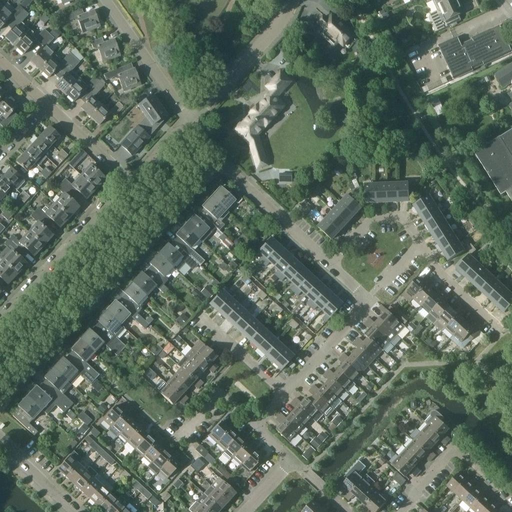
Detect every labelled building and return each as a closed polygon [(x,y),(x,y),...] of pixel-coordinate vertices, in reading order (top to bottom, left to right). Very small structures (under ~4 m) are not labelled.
[(425,0),(427,3),(434,0),(438,10),(430,14),(429,18),(435,32),(451,25),(452,27),(456,25),(455,23),(462,20),(459,15),(464,12),(458,0),(425,0)] [(0,9),(0,28),(3,25),(7,29),(24,10),(19,6),(11,14),(3,6),(0,9)] [(83,32),(99,26),(94,10),(84,14),(82,9),(67,14),(69,20),(77,17),(83,32)] [(14,45),(24,35),(16,28),(29,15),(24,10),(7,29),(10,32),(5,37),(14,45)] [(318,24),(326,31),(322,35),(334,47),(338,42),(343,47),(353,36),(332,16),(328,20),(324,17),(318,24)] [(455,79),(511,52),(500,25),(473,38),(474,40),(462,46),(458,37),(439,45),(455,79)] [(30,29),(24,35),(14,45),(24,54),(36,40),(40,44),(49,34),(44,29),(35,39),(32,36),(34,33),(30,29)] [(50,34),(55,39),(60,34),(54,29),(50,34)] [(49,34),(40,44),(43,47),(41,51),(41,50),(31,61),(40,69),(54,54),(45,47),(53,38),(49,34)] [(103,62),(120,56),(114,40),(104,43),(102,38),(91,42),(93,48),(97,46),(103,62)] [(62,62),(54,55),(54,54),(40,69),(49,77),(59,67),(62,70),(74,57),(69,53),(62,62)] [(65,92),(78,79),(70,72),(79,62),(74,57),(62,70),(66,74),(56,84),(65,92)] [(511,63),(496,74),(504,86),(511,81),(511,83),(511,63)] [(118,75),(124,91),(140,85),(134,68),(124,72),(122,67),(103,74),(106,80),(118,75)] [(264,154),(262,146),(258,134),(265,126),(267,127),(273,120),(272,119),(284,105),(276,98),(291,82),(281,72),(267,87),(272,91),(267,97),(268,98),(260,107),(258,106),(251,113),(253,115),(244,124),(241,122),(235,129),(250,143),(258,168),(265,166),(261,155),(264,154)] [(334,78),(337,82),(344,78),(341,74),(334,78)] [(82,100),(99,81),(95,77),(86,86),(78,79),(65,92),(74,101),(79,97),(82,100)] [(99,81),(82,100),(86,103),(81,108),(90,116),(100,105),(92,98),(104,85),(99,81)] [(0,124),(5,129),(15,118),(10,115),(19,105),(10,96),(1,106),(2,106),(0,108),(0,124)] [(137,126),(121,144),(132,156),(149,137),(148,136),(162,121),(161,119),(166,115),(153,96),(138,106),(146,117),(137,126)] [(437,98),(430,101),(431,104),(433,108),(440,105),(437,98)] [(115,116),(124,107),(119,103),(110,112),(115,116)] [(100,105),(90,116),(100,124),(109,114),(100,105)] [(42,136),(52,145),(60,137),(50,127),(42,136)] [(501,137),(475,153),(502,195),(507,192),(511,200),(511,129),(501,138),(501,137)] [(52,145),(42,136),(34,144),(44,154),(52,145)] [(20,147),(26,153),(36,162),(44,154),(34,144),(34,145),(27,139),(20,147)] [(36,162),(26,153),(18,162),(28,171),(36,162)] [(66,158),(60,153),(57,156),(63,161),(66,158)] [(74,168),(83,159),(79,155),(70,164),(74,168)] [(81,175),(96,188),(105,179),(90,165),(81,175)] [(52,172),(46,167),(44,170),(50,175),(52,172)] [(4,177),(14,186),(22,178),(11,169),(4,177)] [(40,173),(47,179),(50,175),(44,170),(40,173)] [(96,188),(81,175),(72,185),(66,179),(62,183),(73,193),(77,190),(87,198),(96,188)] [(14,186),(4,177),(0,180),(0,189),(6,195),(14,186)] [(52,182),(58,188),(64,193),(55,203),(70,216),(79,207),(69,198),(73,193),(62,183),(62,184),(56,178),(52,182)] [(387,184),(388,201),(398,201),(398,183),(387,184)] [(398,183),(398,201),(409,200),(409,183),(398,183)] [(377,202),(376,184),(365,185),(366,202),(377,202)] [(376,184),(377,202),(388,201),(387,184),(376,184)] [(212,197),(226,210),(235,201),(238,203),(242,199),(227,186),(223,190),(221,188),(212,197)] [(30,197),(24,191),(22,193),(28,199),(30,197)] [(19,197),(25,203),(28,199),(22,193),(19,197)] [(341,203),(354,215),(361,207),(349,195),(341,203)] [(420,214),(435,205),(429,195),(414,205),(420,214)] [(201,213),(217,227),(220,231),(225,226),(218,219),(226,210),(212,197),(203,207),(204,209),(201,213)] [(46,206),(42,210),(40,208),(36,212),(47,222),(50,218),(60,227),(70,216),(55,203),(49,209),(46,206)] [(354,215),(341,203),(334,211),(347,223),(354,215)] [(435,205),(420,214),(426,223),(441,214),(435,205)] [(14,214),(8,209),(6,211),(12,217),(14,214)] [(2,215),(8,221),(12,217),(6,211),(2,215)] [(347,223),(334,211),(327,219),(339,231),(347,223)] [(47,222),(36,212),(31,217),(37,222),(29,231),(44,245),(52,236),(43,227),(47,222)] [(217,227),(201,213),(196,218),(194,216),(186,225),(200,238),(208,229),(212,232),(217,227)] [(441,214),(426,223),(432,232),(446,223),(441,214)] [(319,227),(332,239),(339,231),(327,219),(319,227)] [(446,223),(432,232),(437,241),(452,232),(446,223)] [(200,238),(186,225),(176,235),(178,237),(174,241),(199,264),(198,264),(200,266),(205,261),(191,249),(200,238)] [(9,240),(20,251),(24,247),(34,256),(44,245),(29,231),(19,241),(13,236),(9,240)] [(452,232),(437,241),(443,250),(458,241),(452,232)] [(253,236),(247,242),(255,249),(261,243),(253,236)] [(262,262),(278,246),(270,238),(258,251),(263,255),(259,259),(262,262)] [(20,251),(9,240),(5,245),(11,250),(2,260),(17,274),(26,264),(16,255),(20,251)] [(174,267),(178,271),(187,261),(194,268),(198,264),(199,264),(174,241),(170,246),(168,244),(159,253),(174,267)] [(458,241),(443,250),(449,260),(464,250),(458,241)] [(278,246),(262,262),(266,266),(270,262),(274,266),(286,253),(278,246)] [(148,270),(164,284),(168,280),(164,277),(174,267),(159,253),(150,264),(152,266),(148,270)] [(286,253),(274,266),(278,270),(275,274),(278,277),(294,260),(286,253)] [(465,275),(477,262),(469,255),(457,267),(465,275)] [(17,274),(2,260),(0,262),(0,277),(7,284),(17,274)] [(294,260),(278,277),(282,280),(286,276),(290,280),(302,268),(294,260)] [(477,262),(465,275),(473,282),(485,270),(477,262)] [(291,288),(292,289),(294,292),(310,275),(302,268),(290,280),(294,284),(291,288)] [(168,289),(163,285),(164,284),(148,270),(143,275),(142,273),(133,283),(147,296),(156,286),(164,294),(168,289)] [(485,270),(473,282),(481,290),(493,277),(485,270)] [(310,275),(294,292),(298,295),(302,291),(306,295),(318,282),(310,275)] [(493,277),(481,290),(489,297),(501,285),(493,277)] [(410,302),(414,298),(426,285),(428,283),(425,280),(423,282),(418,278),(403,295),(410,302)] [(310,306),(326,290),(318,282),(306,295),(310,299),(307,303),(310,306)] [(147,296),(133,283),(124,293),(125,294),(122,298),(137,313),(141,308),(138,306),(147,296)] [(422,306),(434,292),(429,288),(431,286),(431,285),(428,283),(426,285),(414,298),(422,306)] [(501,285),(489,297),(497,304),(509,292),(501,285)] [(205,288),(200,293),(209,300),(213,295),(205,288)] [(326,290),(310,306),(314,310),(318,306),(322,309),(334,297),(326,290)] [(218,311),(230,298),(222,291),(210,303),(218,311)] [(434,292),(422,306),(430,313),(442,300),(444,298),(441,295),(439,297),(434,292)] [(511,294),(509,292),(497,304),(505,312),(511,304),(511,294)] [(326,321),(335,312),(342,304),(334,297),(322,309),(326,313),(322,318),(326,321)] [(149,324),(137,313),(122,298),(117,303),(115,301),(107,311),(121,324),(130,315),(145,329),(149,324)] [(237,305),(230,298),(218,311),(226,318),(237,305)] [(434,324),(438,321),(450,307),(442,300),(426,317),(434,324)] [(300,302),(291,312),(294,315),(304,305),(300,302)] [(393,304),(388,310),(396,317),(401,312),(393,304)] [(237,305),(226,318),(234,325),(245,313),(237,305)] [(442,332),(446,328),(458,314),(450,307),(438,321),(434,325),(442,332)] [(406,327),(388,310),(386,308),(383,311),(385,313),(380,318),(399,335),(406,327)] [(95,326),(111,341),(121,350),(125,346),(115,338),(125,327),(121,324),(107,311),(97,321),(99,323),(95,326)] [(404,325),(410,319),(401,312),(396,317),(404,325)] [(245,313),(234,325),(242,333),(253,320),(245,313)] [(454,335),(466,322),(458,314),(446,328),(454,335)] [(184,315),(177,322),(182,327),(189,320),(184,315)] [(373,326),(391,343),(399,335),(380,318),(373,326)] [(253,320),(242,333),(250,340),(261,327),(253,320)] [(465,348),(471,341),(484,328),(476,320),(470,326),(466,322),(454,335),(450,339),(460,348),(465,348)] [(407,328),(412,332),(416,327),(411,323),(407,328)] [(419,325),(412,333),(416,336),(423,328),(419,325)] [(111,341),(95,326),(91,331),(89,330),(80,339),(95,353),(103,343),(117,355),(121,350),(111,341)] [(391,343),(373,326),(365,334),(369,338),(369,337),(379,347),(379,346),(383,350),(384,351),(391,343)] [(269,334),(261,327),(250,340),(257,347),(269,334)] [(269,334),(257,347),(265,355),(277,342),(269,334)] [(369,337),(369,338),(362,345),(375,358),(383,350),(379,346),(379,347),(369,337)] [(69,355),(95,379),(99,375),(86,363),(95,353),(80,339),(71,349),(73,351),(69,355)] [(273,362),(285,349),(277,342),(265,355),(273,362)] [(217,357),(203,344),(196,352),(211,366),(214,363),(212,361),(217,357)] [(167,345),(162,350),(168,355),(172,350),(167,345)] [(375,358),(362,345),(359,348),(354,353),(368,366),(375,358)] [(156,356),(162,350),(158,346),(152,353),(156,356)] [(211,366),(196,352),(192,348),(185,357),(202,373),(206,368),(208,370),(211,366)] [(285,349),(273,362),(281,369),(293,357),(285,349)] [(368,366),(354,353),(347,361),(361,374),(368,366)] [(135,354),(130,360),(135,364),(139,360),(139,357),(135,354)] [(63,359),(54,368),(69,381),(68,382),(71,384),(80,375),(90,384),(95,379),(69,355),(64,360),(63,359)] [(197,377),(202,373),(185,357),(177,365),(181,368),(196,382),(199,379),(197,377)] [(361,374),(347,361),(340,369),(354,382),(361,374)] [(60,391),(68,382),(69,381),(54,368),(45,378),(46,379),(43,383),(69,408),(73,403),(60,391)] [(147,371),(155,380),(158,377),(155,374),(156,374),(151,368),(147,371)] [(173,376),(187,389),(192,384),(193,385),(196,382),(181,368),(173,376)] [(356,385),(353,382),(354,382),(340,369),(332,377),(346,390),(349,393),(356,385)] [(187,389),(173,376),(166,384),(180,396),(181,398),(184,395),(183,393),(187,389)] [(325,385),(339,398),(346,390),(332,377),(325,385)] [(97,378),(92,384),(99,391),(104,385),(97,378)] [(69,408),(43,383),(38,389),(36,387),(27,397),(42,410),(51,400),(64,413),(69,408)] [(159,392),(172,404),(180,396),(166,384),(159,392)] [(339,398),(325,385),(318,393),(331,406),(339,398)] [(320,410),(320,411),(324,415),(327,418),(335,409),(331,406),(318,393),(311,401),(310,401),(320,410)] [(13,416),(35,436),(38,433),(29,424),(42,410),(27,397),(18,407),(20,408),(13,416)] [(310,401),(311,401),(307,397),(299,406),(313,419),(317,423),(324,415),(320,411),(320,410),(310,401)] [(102,404),(98,409),(103,413),(107,408),(102,404)] [(111,427),(124,414),(125,411),(122,409),(121,411),(115,406),(103,419),(111,427)] [(313,419),(299,406),(292,414),(305,426),(313,419)] [(442,437),(445,434),(449,429),(441,421),(444,418),(437,411),(435,410),(433,411),(432,412),(431,413),(431,415),(425,422),(428,425),(442,437)] [(119,434),(131,421),(124,414),(111,427),(119,434)] [(305,426),(292,414),(285,422),(298,434),(305,426)] [(338,426),(343,420),(338,415),(332,421),(338,426)] [(277,430),(290,443),(295,447),(303,439),(298,434),(285,422),(283,420),(280,423),(282,425),(277,430)] [(127,442),(140,428),(141,426),(138,423),(136,425),(131,421),(119,434),(127,442)] [(217,443),(229,430),(221,422),(209,435),(217,443)] [(333,424),(329,429),(332,432),(337,427),(333,424)] [(84,425),(79,430),(83,434),(89,429),(84,425)] [(439,440),(441,442),(444,439),(442,437),(428,425),(421,433),(435,445),(439,440)] [(96,427),(92,430),(96,436),(101,433),(96,427)] [(135,449),(147,435),(140,428),(127,442),(135,449)] [(225,450),(237,437),(229,430),(217,443),(225,450)] [(324,433),(319,439),(323,443),(328,437),(324,433)] [(427,453),(430,450),(435,445),(421,433),(414,440),(427,453)] [(143,456),(155,443),(147,435),(135,449),(143,456)] [(87,436),(84,439),(90,444),(93,441),(87,436)] [(237,437),(225,450),(233,457),(245,444),(237,437)] [(318,439),(312,445),(317,449),(322,443),(318,439)] [(73,440),(67,447),(71,450),(77,443),(73,440)] [(425,455),(427,457),(429,454),(427,453),(414,440),(407,448),(420,461),(425,455)] [(151,463),(163,450),(158,446),(160,444),(157,441),(155,443),(143,456),(151,463)] [(241,465),(253,452),(245,444),(233,457),(241,465)] [(195,450),(203,457),(208,452),(200,445),(195,450)] [(418,467),(416,466),(420,461),(407,448),(399,456),(415,471),(418,467)] [(156,475),(159,471),(171,458),(173,456),(170,452),(168,455),(163,450),(151,463),(148,467),(156,475)] [(104,451),(100,456),(107,463),(111,458),(104,451)] [(307,451),(302,456),(307,460),(312,455),(307,451)] [(57,469),(65,477),(81,460),(82,460),(73,452),(57,469)] [(253,452),(241,465),(249,472),(261,459),(253,452)] [(410,472),(412,474),(415,471),(399,456),(392,465),(405,477),(410,472)] [(171,458),(159,471),(167,478),(179,465),(171,458)] [(88,467),(81,460),(65,477),(73,484),(88,467)] [(344,477),(347,480),(343,484),(351,492),(364,478),(359,475),(366,467),(360,461),(344,477)] [(81,491),(97,474),(89,466),(88,467),(73,484),(81,491)] [(401,486),(406,481),(398,473),(393,478),(401,486)] [(447,486),(455,493),(466,481),(458,473),(447,486)] [(89,499),(105,481),(97,474),(81,491),(89,499)] [(364,478),(351,492),(349,494),(352,497),(354,495),(359,499),(371,486),(375,482),(367,474),(364,478)] [(105,481),(89,499),(97,506),(109,493),(113,489),(105,481)] [(466,481),(455,493),(462,500),(474,488),(466,481)] [(215,489),(228,501),(235,494),(222,482),(215,489)] [(228,501),(215,489),(211,486),(203,494),(220,509),(228,501)] [(359,499),(367,507),(379,493),(371,486),(359,499)] [(474,488),(462,500),(470,507),(481,495),(474,488)] [(105,511),(117,500),(109,493),(97,506),(103,511),(105,511)] [(372,511),(376,511),(383,506),(387,501),(379,493),(367,507),(365,509),(368,511),(370,509),(372,511)] [(217,511),(220,509),(203,494),(196,501),(200,505),(207,511),(217,511)] [(481,495),(470,507),(475,511),(480,511),(489,502),(481,495)] [(117,500),(105,511),(120,511),(125,507),(117,500)] [(313,501),(302,511),(317,511),(321,508),(313,501)] [(489,502),(480,511),(494,511),(497,509),(489,502)] [(129,503),(125,507),(120,511),(135,511),(137,510),(129,503)]
